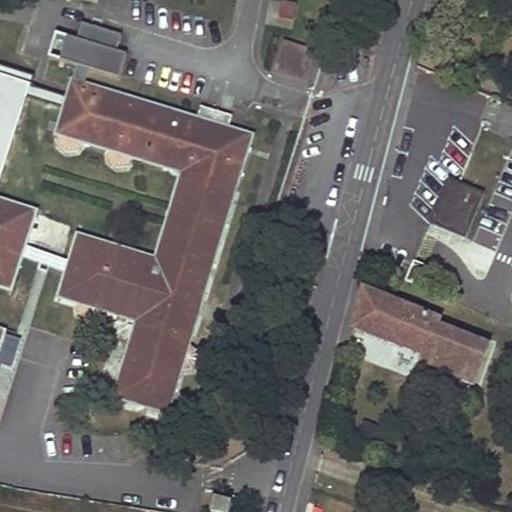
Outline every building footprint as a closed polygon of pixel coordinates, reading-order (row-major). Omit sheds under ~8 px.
[(54,32),(46,59),(76,68),(72,80),(84,83),(88,71),(118,81),(126,55),(115,52),(120,37),(81,25),(76,39),(54,32)] [(272,72),(305,82),(315,51),(282,40),(272,72)] [(0,184),(28,98),(61,109),(65,98),(30,86),(0,76),(0,184)] [(233,199),(252,136),(228,128),(213,124),(195,118),(84,83),(72,80),(71,79),(66,95),(65,98),(61,109),(54,135),(56,136),(56,142),(57,146),(61,151),(64,152),(68,153),(74,153),(80,149),(82,144),(106,151),(106,158),(107,161),(111,167),(114,168),(118,169),(121,169),(124,168),(128,167),(130,164),(133,160),(181,174),(154,259),(76,234),(68,262),(64,273),(56,299),(75,305),(75,311),(76,314),(80,320),(83,321),(87,322),(90,322),(94,321),(97,320),(99,317),(102,313),(134,322),(111,398),(167,415),(200,308),(233,199)] [(457,183),(448,179),(444,189),(453,192),(457,183)] [(467,234),(483,194),(457,183),(453,192),(444,189),(431,219),(467,234)] [(0,288),(10,291),(21,258),(24,246),(36,211),(0,199),(0,288)] [(429,224),(464,239),(467,234),(431,219),(429,224)] [(68,262),(24,246),(21,258),(44,266),(64,273),(68,262)] [(423,289),(431,270),(413,262),(405,282),(423,289)] [(354,334),(424,362),(421,370),(440,378),(474,390),(489,353),(451,338),(436,332),(439,325),(437,325),(363,295),(354,334)] [(211,511),(231,511),(234,502),(215,498),(211,511)]
